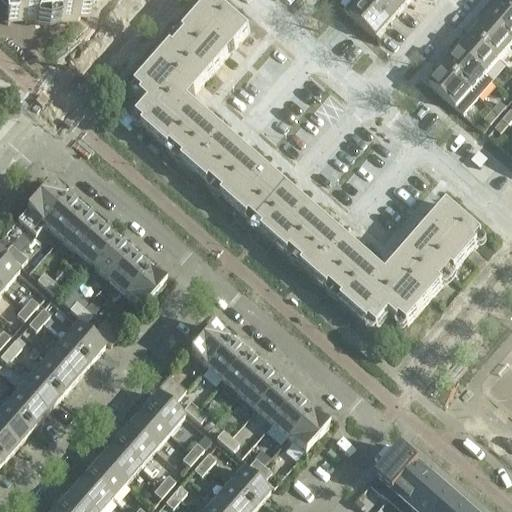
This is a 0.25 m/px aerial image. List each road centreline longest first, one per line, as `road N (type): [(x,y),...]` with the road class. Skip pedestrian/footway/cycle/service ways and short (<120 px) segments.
road 1 (residential): [(5,511),(203,271)]
road 2 (residential): [(380,427),(203,271)]
road 3 (residential): [(203,271),(40,128)]
road 4 (residential): [(511,221),(370,100)]
road 5 (residential): [(40,128),(155,0)]
road 6 (residential): [(370,100),(259,0)]
road 7 (residential): [(370,100),(458,0)]
